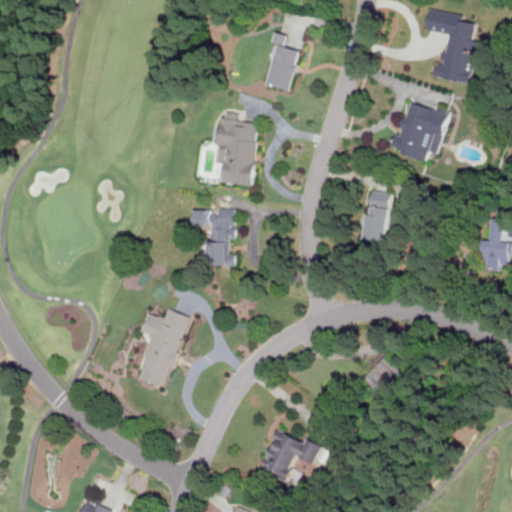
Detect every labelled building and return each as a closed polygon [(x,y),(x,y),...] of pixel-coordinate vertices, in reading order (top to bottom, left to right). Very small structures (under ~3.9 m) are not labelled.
[(474,81),(481,40),(476,39),(479,22),(466,20),(467,14),(434,9),(430,29),(451,32),(446,64),(440,63),(438,75),(474,81)] [(268,82),(294,88),(304,50),(288,46),(291,34),(281,32),(268,82)] [(0,79),(10,76),(0,53),(0,49),(5,47),(1,38),(0,38),(0,79)] [(441,152),(453,111),(440,107),(439,109),(412,101),(402,135),(399,134),(394,149),(429,159),(432,150),(441,152)] [(255,184),(261,122),(240,120),(240,112),(225,111),(220,161),(227,162),(225,181),(255,184)] [(368,239),(389,241),(395,192),(374,189),(368,239)] [(212,264),(238,264),(238,254),(231,253),(232,237),(238,237),(238,227),(237,227),(238,208),(221,208),(221,211),(198,210),(198,224),(213,224),(212,264)] [(511,219),(494,218),(493,240),(488,239),(486,261),(491,262),(491,269),(503,270),(504,263),(511,263),(511,258),(511,235),(510,236),(511,219)] [(193,315),(171,307),(168,317),(151,311),(144,331),(153,334),(142,365),(146,366),(142,377),(168,386),(193,315)] [(414,378),(390,355),(368,378),(393,401),(414,378)] [(327,444),(311,438),(310,441),(280,429),(264,470),(291,480),(300,455),(319,463),(327,444)]
